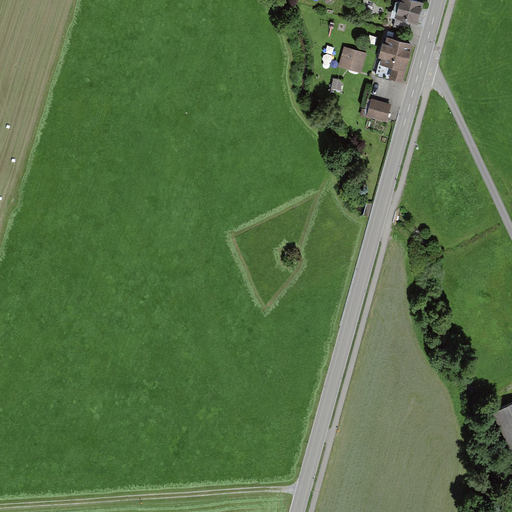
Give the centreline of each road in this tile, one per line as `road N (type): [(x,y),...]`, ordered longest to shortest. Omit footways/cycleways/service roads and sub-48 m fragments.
road 1 (tertiary): [(297,511),(419,71)]
road 2 (track): [(0,506),(304,487)]
road 3 (unclassified): [(419,71),(444,87),(511,230)]
